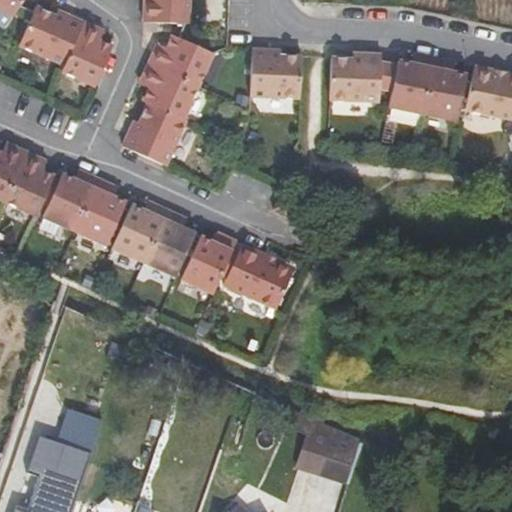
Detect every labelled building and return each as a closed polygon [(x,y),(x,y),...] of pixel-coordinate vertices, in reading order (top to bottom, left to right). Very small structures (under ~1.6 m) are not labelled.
[(0,0),(0,5),(14,16),(24,0),(0,0)] [(188,24),(188,0),(144,0),(144,9),(143,22),(158,22),(174,23),(188,24)] [(67,20),(54,14),(36,5),(31,17),(19,44),(65,65),(84,22),(69,15),(67,20)] [(57,9),(54,14),(67,20),(69,15),(57,9)] [(62,70),(95,85),(112,47),(101,42),(94,39),(97,28),(94,27),(84,22),(65,65),(62,70)] [(101,42),(105,32),(97,28),(94,39),(101,42)] [(164,56),(154,52),(149,63),(197,85),(212,53),(174,36),(167,49),(164,56)] [(167,49),(157,44),(157,45),(154,52),(164,56),(167,49)] [(302,56),(281,55),(268,55),(269,49),(253,48),(250,96),(300,98),(302,56)] [(412,53),(410,64),(417,65),(418,54),(412,53)] [(382,54),(366,54),(365,59),(352,58),(332,58),(331,100),(380,102),(381,75),(382,54)] [(417,65),(410,64),(399,61),(396,75),(390,107),(424,114),(435,57),(427,56),(418,54),(417,65)] [(467,74),(455,72),(448,71),(449,60),(435,57),(424,114),(458,121),(467,74)] [(148,89),(143,101),(148,103),(182,118),(197,85),(149,63),(143,76),(152,81),(148,89)] [(474,66),(473,70),(503,77),(505,72),(474,66)] [(511,119),(511,73),(507,72),(505,72),(503,77),(473,70),(465,111),(511,119)] [(139,85),(148,89),(152,81),(143,76),(141,81),(139,85)] [(257,109),(287,110),(288,98),(258,97),(257,109)] [(135,134),(129,131),(122,146),(164,165),(185,120),(182,118),(148,103),(140,122),(135,134)] [(140,122),(134,120),(129,131),(135,134),(140,122)] [(4,143),(0,151),(9,155),(12,146),(4,143)] [(0,199),(4,201),(25,152),(12,146),(9,155),(0,151),(0,150),(0,199)] [(43,171),(41,170),(34,167),(38,158),(25,152),(4,201),(36,215),(54,176),(43,171)] [(41,170),(44,160),(38,158),(34,167),(41,170)] [(77,170),(72,179),(79,182),(83,173),(77,170)] [(42,215),(75,230),(97,179),(83,173),(79,182),(72,179),(67,177),(60,174),(42,215)] [(108,195),(113,186),(97,179),(75,230),(104,244),(124,203),(119,200),(115,198),(108,195)] [(115,198),(118,189),(113,186),(108,195),(115,198)] [(280,200),(276,208),(288,214),(292,206),(280,200)] [(145,201),(141,211),(147,213),(152,204),(145,201)] [(141,211),(131,206),(111,247),(144,262),(167,211),(152,204),(147,213),(141,211)] [(189,232),(183,230),(177,227),(181,217),(167,211),(144,262),(176,277),(195,235),(189,232)] [(183,230),(187,220),(181,217),(177,227),(183,230)] [(214,232),(209,241),(215,244),(219,234),(214,232)] [(215,244),(209,241),(198,236),(180,278),(212,293),(235,241),(219,234),(215,244)] [(273,307),(290,270),(264,258),(265,255),(256,251),(240,244),(223,284),(273,307)] [(291,267),(265,255),(264,258),(290,270),(291,267)] [(70,511),(104,420),(69,409),(59,440),(41,435),(30,473),(41,476),(30,509),(18,505),(15,511),(70,511)] [(292,411),(287,427),(305,435),(294,469),(346,486),(362,443),(292,411)]
